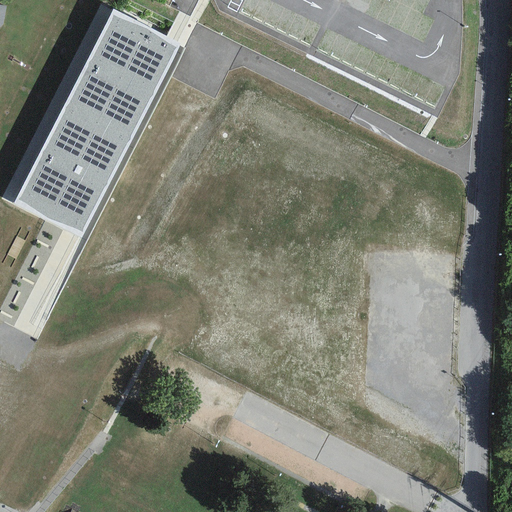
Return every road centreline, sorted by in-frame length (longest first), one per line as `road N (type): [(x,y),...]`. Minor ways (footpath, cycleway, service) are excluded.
road 1 (unclassified): [(484,0),(477,511)]
road 2 (unknown): [(476,511),(185,363)]
